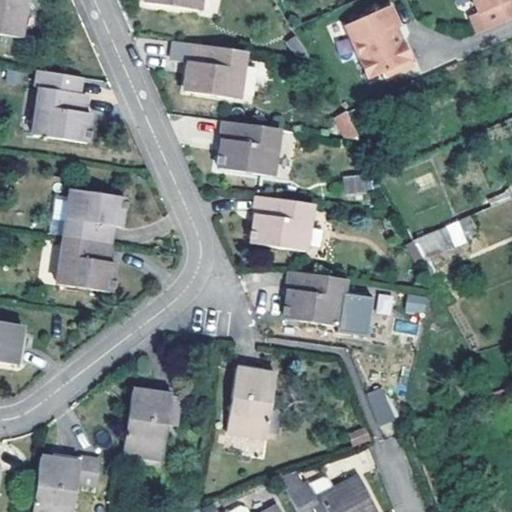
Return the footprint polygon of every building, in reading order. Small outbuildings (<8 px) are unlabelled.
[(0,0),(0,38),(21,42),(27,2),(15,0),(0,0)] [(197,11),(198,0),(144,0),(144,3),(197,11)] [(511,0),(468,0),(475,13),(466,17),(474,33),(511,16),(511,0)] [(386,6),(341,27),(365,80),(382,72),(384,77),(410,65),(399,40),(395,42),(390,29),(395,26),(386,6)] [(243,51),(186,43),(184,62),(188,63),(184,91),(236,98),(243,51)] [(71,92),(73,73),(32,68),(31,75),(20,73),(19,81),(31,82),(30,86),(37,87),(31,132),(84,140),(88,110),(77,108),(79,93),(71,92)] [(332,117),(342,142),(358,135),(348,110),(332,117)] [(402,117),(382,125),(388,140),(409,132),(402,117)] [(271,175),(278,129),(220,121),(218,140),(222,141),(218,167),(271,175)] [(342,176),(343,193),(372,191),(371,174),(342,176)] [(70,187),(64,235),(106,241),(108,224),(119,225),(122,195),(70,187)] [(310,204),(252,196),(250,215),(253,216),(249,244),(302,251),(310,204)] [(457,245),(449,225),(413,240),(423,259),(457,245)] [(106,241),(64,235),(57,283),(110,290),(114,259),(104,257),(106,241)] [(336,326),(343,278),(285,270),(282,290),(287,291),(283,318),(336,326)] [(377,293),(375,313),(391,314),(392,294),(377,293)] [(404,310),(424,314),(427,298),(408,294),(404,310)] [(22,326),(0,322),(0,361),(16,364),(22,326)] [(276,376),(236,369),(226,431),(267,437),(276,376)] [(162,458),(169,422),(171,406),(180,407),(181,398),(133,390),(123,453),(162,458)] [(380,390),(366,395),(379,425),(392,420),(380,390)] [(177,423),(180,407),(171,406),(169,422),(177,423)] [(373,438),(367,424),(346,433),(352,446),(373,438)] [(80,463),(41,457),(32,511),(72,511),(77,483),(96,486),(100,461),(80,458),(80,463)] [(315,498),(308,482),(303,485),(296,472),(279,479),(295,511),(377,511),(359,475),(335,488),(315,498)] [(322,475),(308,482),(315,498),(335,488),(330,477),(322,475)]
